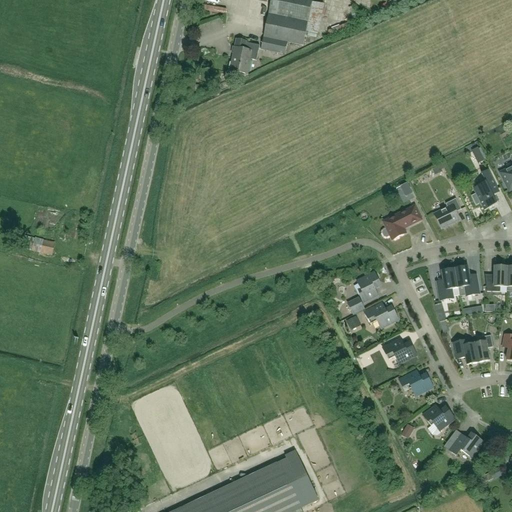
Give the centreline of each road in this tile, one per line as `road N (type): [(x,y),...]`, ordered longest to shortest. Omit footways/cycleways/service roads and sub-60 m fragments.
road 1 (unclassified): [(71,511),(183,0)]
road 2 (primary): [(51,511),(163,0)]
road 3 (residential): [(459,387),(395,264),(451,247),(511,244)]
